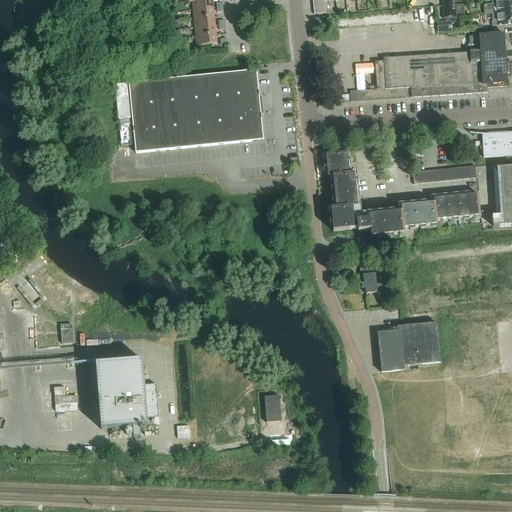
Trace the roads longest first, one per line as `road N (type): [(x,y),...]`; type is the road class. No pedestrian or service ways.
road 1 (unclassified): [(306,124),(317,259),(368,383),(379,449)]
road 2 (unclassified): [(306,124),(511,115)]
road 3 (unknown): [(309,165),(268,181),(222,165),(158,165)]
